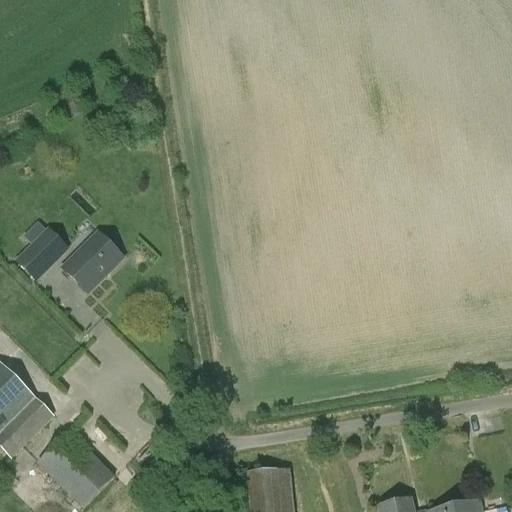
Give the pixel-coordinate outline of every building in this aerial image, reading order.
[(47,233),(17,264),(36,284),(67,252),(47,233)] [(97,236),(62,272),(88,297),(123,261),(97,236)] [(0,450),(11,461),(52,420),(0,367),(0,450)] [(68,434),(36,467),(80,511),(84,511),(115,480),(68,434)] [(289,511),(288,470),(246,472),(247,511),(289,511)] [(411,511),(409,503),(380,510),(379,511),(411,511)]
